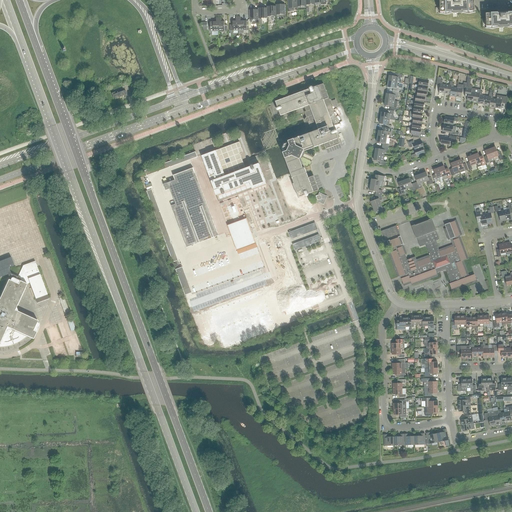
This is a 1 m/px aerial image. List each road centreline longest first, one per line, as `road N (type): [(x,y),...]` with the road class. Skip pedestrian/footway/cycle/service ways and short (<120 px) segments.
road 1 (primary): [(208,511),(45,72)]
road 2 (primary): [(34,76),(195,511)]
road 3 (secondary): [(0,179),(180,112)]
road 4 (secondary): [(175,101),(0,165)]
road 5 (secondary): [(356,38),(183,98)]
road 6 (secondary): [(187,109),(358,49)]
road 7 (residential): [(397,302),(358,208),(359,166)]
road 8 (secondary): [(507,74),(384,37)]
road 9 (residential): [(437,157),(436,108),(494,118),(494,137)]
road 10 (secondary): [(384,46),(507,74)]
